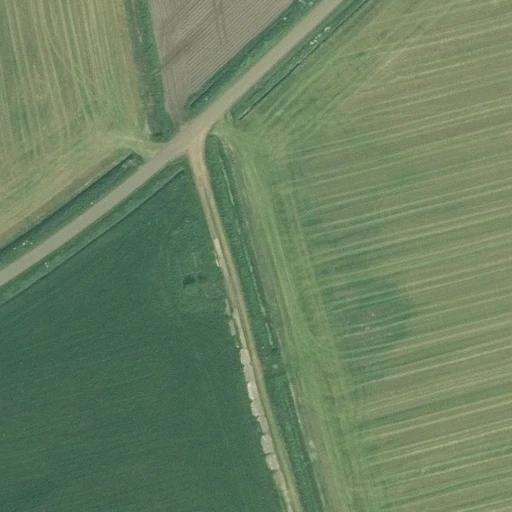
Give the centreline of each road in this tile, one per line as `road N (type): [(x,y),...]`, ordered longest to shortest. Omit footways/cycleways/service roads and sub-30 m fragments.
road 1 (unclassified): [(0,279),(124,189),(332,0)]
road 2 (track): [(191,130),(295,511)]
